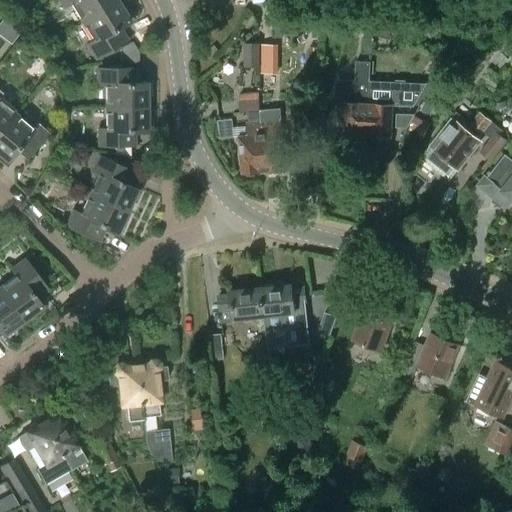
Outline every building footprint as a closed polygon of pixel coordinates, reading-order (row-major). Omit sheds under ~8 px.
[(70,4),(82,22),(116,0),(58,0),(64,8),(70,4)] [(116,0),(82,22),(93,40),(87,44),(96,59),(120,44),(113,31),(129,21),(116,0)] [(273,16),(273,31),(273,35),(282,35),(283,16),(275,16),(273,16)] [(377,23),(374,36),(392,41),(396,28),(377,23)] [(364,27),(362,54),(372,54),(373,27),(364,27)] [(124,56),(126,55),(137,52),(132,43),(122,49),(124,56)] [(260,66),(273,67),(274,43),(261,43),(261,45),(260,66)] [(260,66),(261,45),(247,44),(246,69),(260,69),(260,66)] [(137,62),(137,52),(126,55),(128,62),(137,62)] [(355,136),(366,136),(368,82),(369,62),(360,61),(355,61),(354,83),(336,82),(335,102),(342,103),(341,135),(344,135),(346,138),(353,138),(355,136)] [(137,68),(126,68),(97,69),(97,86),(105,86),(105,107),(146,107),(146,82),(137,82),(137,68)] [(395,83),(368,82),(366,136),(376,137),(378,139),(385,139),(388,137),(391,137),(392,109),(414,110),(422,95),(424,85),(405,84),(405,81),(395,81),(395,83)] [(258,91),(238,92),(239,109),(259,108),(258,91)] [(0,131),(15,114),(0,101),(0,95),(2,94),(0,92),(0,131)] [(146,107),(105,107),(106,129),(98,129),(98,146),(127,146),(127,131),(146,131),(146,107)] [(281,111),(259,113),(264,172),(272,171),(275,174),(281,173),(284,170),(286,169),(281,111)] [(264,172),(259,113),(247,114),(248,123),(246,127),(247,135),(238,136),(242,174),(245,173),(248,176),(254,175),(257,172),(264,172)] [(496,133),(499,128),(480,113),(467,130),(452,118),(429,146),(430,146),(421,158),(449,181),(459,169),(481,142),(477,138),(482,132),(490,139),(480,152),(491,160),(506,141),(496,133)] [(15,114),(0,131),(0,155),(7,161),(16,151),(27,160),(49,134),(37,124),(32,130),(15,114)] [(417,115),(397,114),(396,130),(408,130),(408,129),(416,117),(417,115)] [(416,117),(408,129),(422,137),(425,131),(429,125),(416,117)] [(219,127),(221,141),(236,140),(234,126),(219,127)] [(483,184),(491,189),(488,192),(499,201),(506,193),(511,197),(511,160),(506,155),(483,184)] [(98,175),(89,194),(126,211),(136,189),(119,181),(125,168),(99,156),(91,171),(98,175)] [(126,211),(89,194),(80,214),(73,211),(66,227),(92,239),(98,225),(116,234),(126,211)] [(15,276),(0,287),(0,292),(22,321),(42,306),(30,291),(41,282),(24,259),(10,270),(15,276)] [(261,289),(264,316),(265,331),(308,326),(303,288),(292,289),(291,285),(275,287),(272,284),(265,285),(263,288),(261,289)] [(221,321),(264,316),(261,289),(230,292),(230,296),(218,297),(221,321)] [(22,321),(0,292),(0,332),(2,336),(22,321)] [(354,311),(345,307),(338,323),(348,327),(354,311)] [(352,341),(381,352),(394,318),(365,307),(352,341)] [(318,333),(329,337),(336,317),(325,313),(318,333)] [(400,373),(412,378),(417,366),(445,378),(459,345),(431,333),(425,346),(414,341),(400,373)] [(209,336),(212,361),(224,360),(221,335),(209,336)] [(147,364),(136,365),(143,423),(144,438),(154,463),(172,461),(168,429),(156,430),(154,416),(159,415),(157,402),(160,402),(157,381),(167,380),(166,366),(159,367),(158,362),(155,359),(150,360),(147,364)] [(503,417),(508,406),(511,398),(511,368),(496,361),(487,380),(480,376),(468,401),(503,417)] [(114,372),(107,373),(108,387),(119,385),(121,406),(126,406),(128,425),(143,423),(136,365),(125,366),(121,363),(116,364),(113,368),(114,372)] [(429,407),(439,411),(444,398),(434,395),(429,407)] [(46,419),(42,421),(71,470),(87,461),(78,446),(78,445),(77,443),(78,439),(75,435),(72,434),(67,426),(75,421),(67,407),(59,412),(55,414),(51,413),(47,415),(46,419)] [(203,429),(201,407),(191,408),(194,430),(203,429)] [(71,470),(42,421),(38,423),(34,423),(30,425),(29,429),(25,431),(26,432),(17,437),(26,452),(28,450),(39,468),(36,469),(45,485),(71,470)] [(487,445),(506,454),(511,440),(511,430),(498,423),(487,445)] [(304,429),(289,440),(303,459),(318,448),(304,429)] [(92,440),(104,465),(107,464),(111,473),(120,468),(104,434),(92,440)] [(353,439),(343,465),(357,470),(367,444),(353,439)] [(17,493),(29,486),(15,463),(6,462),(1,466),(17,493)] [(418,473),(406,468),(398,487),(409,492),(418,473)] [(270,488),(264,476),(248,484),(246,485),(251,497),(254,495),(270,488)] [(172,479),(163,483),(170,499),(179,496),(172,479)] [(435,499),(417,489),(412,500),(430,510),(435,499)]
